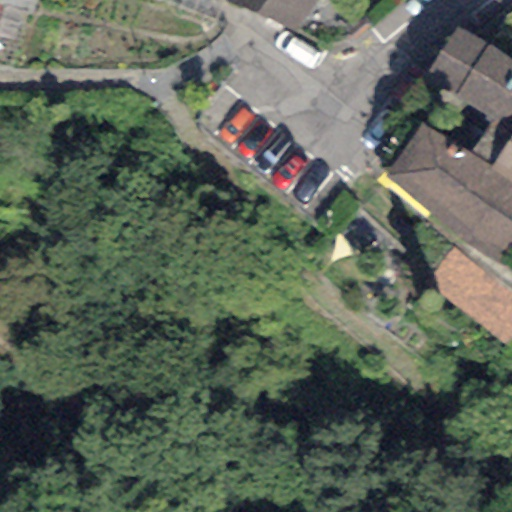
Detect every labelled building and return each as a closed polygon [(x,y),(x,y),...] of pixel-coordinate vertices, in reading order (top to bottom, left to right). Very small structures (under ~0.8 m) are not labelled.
[(0,52),(33,60),(46,0),(0,0),(0,4),(0,52)] [(330,0),(238,0),(231,15),(294,39),(330,0)] [(511,61),(456,27),(425,74),(494,120),(468,154),(491,167),(511,137),(511,61)] [(468,154),(420,126),(385,176),(430,211),(427,216),(495,261),(511,240),(511,187),(488,171),(491,167),(468,154)] [(511,137),(491,167),(488,171),(511,187),(511,137)] [(511,342),(511,295),(450,248),(432,276),(437,294),(509,346),(511,342)]
